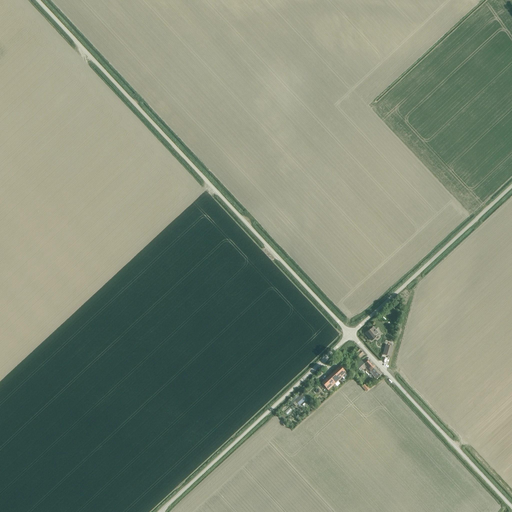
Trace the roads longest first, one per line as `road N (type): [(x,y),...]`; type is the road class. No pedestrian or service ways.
road 1 (unclassified): [(350,334),(37,0)]
road 2 (unclassified): [(159,511),(350,334)]
road 3 (unclassified): [(511,507),(350,334)]
road 4 (unclassified): [(350,334),(511,185)]
